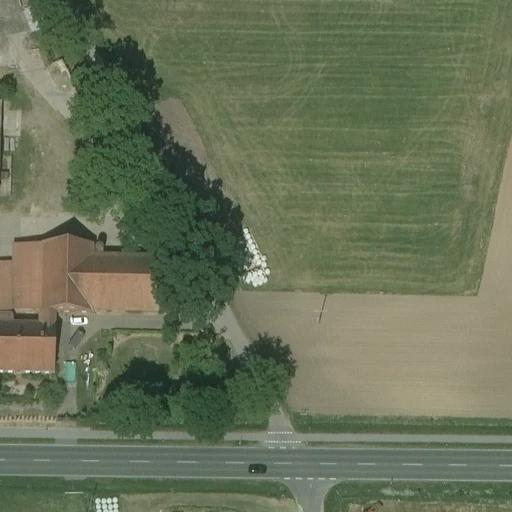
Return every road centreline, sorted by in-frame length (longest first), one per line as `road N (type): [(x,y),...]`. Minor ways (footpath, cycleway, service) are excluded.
road 1 (unclassified): [(61,0),(296,465)]
road 2 (primary): [(296,465),(0,461)]
road 3 (primary): [(511,468),(296,465)]
road 4 (unknown): [(198,266),(76,274)]
